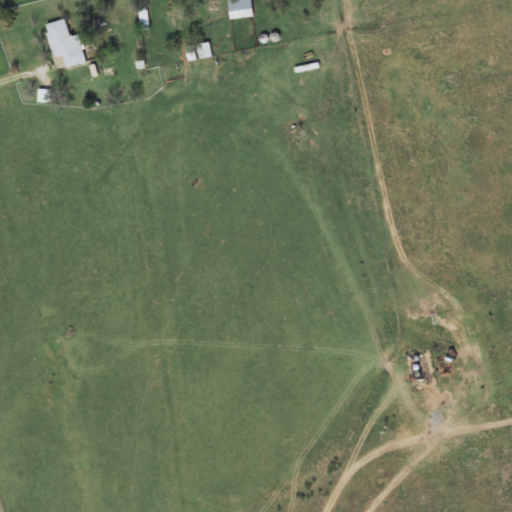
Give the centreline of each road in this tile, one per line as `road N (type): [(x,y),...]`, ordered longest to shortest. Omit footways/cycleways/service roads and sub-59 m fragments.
road 1 (residential): [(0,507),(35,62)]
road 2 (residential): [(280,511),(419,379)]
